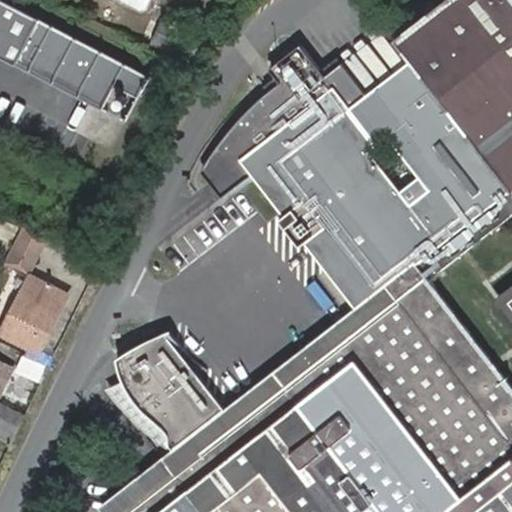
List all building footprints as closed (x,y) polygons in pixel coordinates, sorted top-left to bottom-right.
[(0,0),(0,57),(18,67),(43,20),(3,0),(0,0)] [(154,0),(119,0),(144,12),(149,10),(154,0)] [(511,0),(445,0),(394,40),(415,66),(508,188),(511,192),(511,0)] [(153,79),(43,20),(18,67),(105,113),(118,89),(141,101),(153,79)] [(188,57),(197,40),(164,23),(156,41),(188,57)] [(182,68),(197,75),(212,47),(197,40),(188,57),(182,68)] [(209,155),(209,156),(204,163),(200,170),(220,197),(252,172),(356,306),(384,284),(508,188),(415,66),(373,100),(342,60),(326,73),(301,41),(269,66),(280,80),(277,82),(276,84),(274,84),(262,95),(260,97),(258,99),(256,100),(255,102),(253,103),(253,104),(249,107),(249,108),(248,108),(244,113),(243,113),(240,116),(239,118),(238,119),(235,123),(233,124),(218,143),(216,146),(209,155)] [(511,511),(511,384),(427,277),(511,211),(511,192),(508,188),(384,284),(398,303),(244,421),(230,403),(227,399),(221,404),(199,376),(207,369),(187,351),(171,331),(143,343),(117,358),(121,375),(128,390),(129,391),(137,402),(138,404),(150,416),(166,430),(169,441),(170,445),(174,449),(184,449),(193,461),(127,511),(511,511)] [(63,292),(30,273),(4,327),(37,345),(63,292)] [(230,403),(244,421),(398,303),(384,284),(356,306),(230,403)] [(19,374),(40,382),(47,365),(27,356),(19,374)] [(100,511),(127,511),(193,461),(184,449),(174,449),(170,445),(169,441),(166,430),(150,416),(138,404),(137,402),(129,391),(128,390),(121,375),(116,377),(120,382),(110,389),(140,429),(147,423),(154,432),(148,436),(163,456),(96,507),(100,511)] [(0,401),(0,434),(10,439),(22,413),(0,401)]
